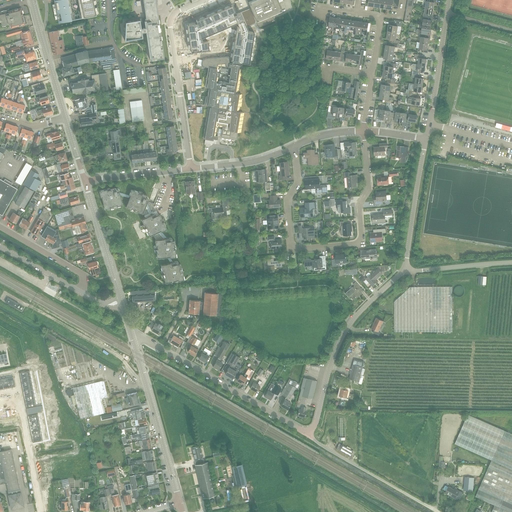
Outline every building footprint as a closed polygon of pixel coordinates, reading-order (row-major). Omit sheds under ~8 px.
[(54,0),(59,23),(75,19),(79,18),(78,10),(79,10),(76,0),(54,0)] [(78,10),(79,18),(96,15),(92,0),(76,0),(79,10),(78,10)] [(246,0),(250,8),(250,9),(255,18),(256,20),(257,23),(259,28),(274,21),(271,14),(273,13),(281,10),(278,3),(276,0),(246,0)] [(425,7),(433,8),(434,3),(435,3),(435,0),(425,0),(425,1),(426,2),(425,7)] [(197,23),(187,24),(187,29),(188,32),(188,36),(189,40),(190,44),(190,48),(191,52),(202,50),(207,50),(209,49),(208,45),(208,41),(203,42),(201,38),(205,36),(208,35),(212,33),(219,30),(223,29),(230,26),(237,23),(238,25),(237,25),(236,29),(235,33),(234,41),(233,49),(232,53),(232,56),(231,61),(232,61),(232,63),(241,64),(241,62),(249,63),(250,59),(251,52),(252,44),(253,36),(254,32),(249,31),(247,27),(257,23),(256,20),(255,18),(250,9),(246,10),(236,14),(232,5),(228,7),(225,8),(221,10),(217,11),(214,13),(207,16),(203,17),(200,19),(196,20),(197,23)] [(432,14),(433,8),(425,7),(424,13),(423,13),(423,16),(433,17),(433,14),(432,14)] [(22,14),(23,14),(22,10),(21,10),(21,8),(18,9),(17,8),(14,9),(14,10),(8,11),(8,13),(6,14),(5,10),(0,12),(1,13),(0,13),(0,22),(2,27),(9,25),(8,24),(10,24),(11,28),(18,26),(22,25),(25,24),(24,20),(26,20),(25,15),(23,16),(22,14)] [(124,30),(125,30),(125,31),(123,31),(124,35),(125,35),(124,40),(142,37),(142,34),(146,34),(150,60),(156,59),(164,58),(158,14),(145,16),(146,20),(140,21),(140,19),(125,21),(125,27),(123,27),(124,30)] [(432,21),(433,17),(423,16),(422,19),(423,19),(422,25),(430,26),(431,20),(432,21)] [(394,20),(393,23),(393,26),(388,25),(387,32),(396,33),(400,34),(402,22),(394,20)] [(429,32),(430,26),(422,25),(422,30),(417,29),(416,33),(420,34),(430,35),(431,32),(429,32)] [(32,37),(29,30),(20,33),(22,40),(32,37)] [(59,40),(58,35),(57,31),(49,32),(53,54),(65,52),(62,39),(59,40)] [(395,40),(396,33),(387,32),(386,39),(391,39),(390,43),(389,42),(397,44),(398,44),(399,41),(395,40)] [(430,39),(430,35),(420,34),(419,37),(420,37),(420,43),(428,44),(428,38),(430,39)] [(32,39),(32,37),(22,40),(21,41),(22,45),(23,45),(24,46),(33,44),(33,43),(34,42),(33,40),(32,39)] [(397,48),(397,44),(389,42),(388,46),(385,45),(385,48),(384,52),(393,53),(394,50),(394,47),(397,48)] [(428,44),(420,43),(417,42),(416,48),(418,48),(417,52),(427,53),(428,50),(427,50),(428,44)] [(342,62),(345,44),(343,44),(343,47),(342,47),(341,52),(334,51),(332,60),(339,61),(342,62)] [(346,52),(344,52),(345,44),(342,62),(345,62),(352,63),(353,54),(346,53),(346,52)] [(332,60),(334,51),(327,50),(328,46),(325,46),(323,59),(326,59),(332,60)] [(99,60),(100,65),(116,62),(114,48),(113,47),(109,48),(104,48),(104,49),(82,52),(62,58),(62,60),(62,61),(64,68),(71,65),(71,66),(85,62),(99,60)] [(33,51),(25,53),(23,49),(20,50),(19,50),(15,51),(18,59),(25,56),(27,61),(36,58),(36,57),(35,55),(33,51)] [(353,54),(352,63),(359,64),(362,64),(364,51),(361,50),(360,55),(357,55),(357,52),(354,51),(353,54)] [(393,56),(393,53),(384,52),(384,55),(383,58),(386,59),(386,62),(395,64),(396,57),(393,56)] [(417,64),(426,66),(427,59),(420,58),(421,55),(415,54),(412,54),(412,57),(414,57),(416,58),(415,61),(418,61),(417,64)] [(199,59),(198,65),(201,66),(208,67),(205,87),(210,88),(210,89),(208,88),(207,96),(206,96),(204,104),(210,105),(210,106),(208,106),(206,123),(203,138),(213,140),(213,138),(217,139),(217,137),(219,128),(222,129),(222,131),(221,136),(237,138),(238,132),(239,132),(242,112),(236,111),(236,110),(238,110),(238,106),(240,106),(241,98),(240,98),(240,94),(236,93),(241,64),(232,63),(231,63),(229,63),(228,56),(211,58),(202,58),(202,60),(199,59)] [(37,62),(36,61),(29,63),(30,67),(25,68),(25,71),(38,67),(38,64),(37,62)] [(398,68),(398,64),(396,64),(386,62),(390,63),(389,67),(384,66),(383,72),(392,73),(394,73),(395,70),(393,70),(393,68),(398,68)] [(426,66),(417,64),(413,64),(411,65),(410,67),(412,69),(412,74),(418,75),(418,71),(425,72),(426,66)] [(64,68),(61,68),(63,75),(73,73),(73,72),(76,72),(81,70),(80,66),(75,68),(72,69),(71,66),(71,65),(64,68)] [(41,75),(41,74),(39,70),(36,71),(31,72),(24,74),(24,77),(28,76),(28,75),(31,74),(33,80),(42,78),(41,76),(42,76),(41,75)] [(395,74),(392,73),(383,72),(382,78),(388,79),(387,82),(397,84),(395,84),(396,80),(394,80),(395,74)] [(92,90),(93,90),(93,91),(108,89),(106,73),(93,75),(91,75),(92,80),(91,80),(90,80),(88,81),(88,78),(87,78),(87,79),(81,80),(81,79),(80,79),(80,80),(80,82),(77,82),(74,83),(74,82),(73,83),(73,82),(72,82),(70,83),(70,82),(70,83),(70,85),(71,85),(72,92),(72,93),(73,92),(75,92),(78,92),(79,92),(82,91),(82,94),(82,93),(83,93),(90,92),(90,90),(92,90)] [(412,74),(411,77),(415,78),(414,84),(422,85),(423,82),(424,79),(417,78),(418,75),(412,74)] [(338,81),(337,86),(341,86),(340,91),(349,92),(348,97),(356,99),(357,94),(358,88),(358,86),(359,82),(355,81),(354,87),(350,87),(350,83),(342,81),(338,81)] [(397,85),(397,84),(387,82),(387,86),(381,85),(380,92),(389,93),(390,89),(393,89),(394,85),(397,85)] [(45,85),(44,85),(44,84),(40,86),(39,83),(31,85),(32,88),(34,88),(35,91),(31,92),(31,95),(46,91),(45,88),(45,87),(45,85)] [(421,92),(422,85),(414,84),(412,84),(411,90),(406,89),(405,93),(408,93),(415,94),(415,91),(421,92)] [(8,97),(10,92),(7,91),(7,93),(6,92),(5,96),(6,96),(5,99),(1,98),(0,101),(0,105),(5,107),(7,100),(8,97)] [(388,97),(389,93),(380,92),(379,98),(385,99),(384,102),(391,103),(391,98),(392,98),(388,97)] [(20,101),(21,97),(22,94),(19,93),(16,102),(13,101),(11,109),(17,111),(19,103),(20,101)] [(414,97),(415,94),(408,93),(408,96),(408,98),(409,98),(408,103),(419,105),(420,98),(414,97)] [(49,99),(48,98),(47,96),(39,98),(39,97),(34,98),(35,102),(39,101),(41,104),(49,102),(49,101),(49,100),(49,99)] [(86,107),(89,106),(87,101),(88,101),(86,97),(84,98),(83,98),(79,99),(79,98),(74,100),(76,105),(75,105),(77,110),(81,108),(81,109),(86,107)] [(13,101),(7,100),(5,107),(11,109),(13,101)] [(19,103),(17,111),(22,113),(25,105),(19,103)] [(91,110),(91,113),(97,112),(96,104),(90,105),(91,107),(84,109),(85,112),(91,110)] [(52,110),(51,109),(50,106),(42,109),(37,111),(36,108),(29,111),(30,114),(37,112),(37,114),(43,112),(44,116),(52,113),(52,112),(53,112),(52,110)] [(328,112),(327,118),(334,119),(334,116),(337,116),(339,107),(333,106),(333,108),(330,107),(330,112),(328,112)] [(346,110),(343,109),(344,108),(339,107),(337,116),(340,117),(340,120),(345,121),(346,110)] [(346,110),(345,121),(347,121),(348,116),(353,116),(354,110),(346,109),(346,110)] [(385,110),(380,110),(377,109),(377,110),(375,109),(374,113),(376,114),(375,121),(380,122),(381,119),(384,119),(385,110)] [(391,123),(393,113),(390,113),(390,111),(385,110),(384,119),(386,120),(386,123),(391,123)] [(400,122),(401,113),(396,112),(395,113),(393,113),(391,123),(396,124),(397,121),(400,122)] [(96,119),(95,113),(88,113),(89,117),(80,118),(81,126),(92,124),(92,121),(93,121),(94,120),(94,119),(96,119)] [(409,115),(408,115),(406,115),(406,114),(401,113),(400,122),(402,122),(402,125),(407,126),(409,115)] [(409,115),(407,126),(410,126),(410,121),(416,122),(417,115),(408,114),(408,115),(409,115)] [(511,130),(511,125),(496,121),(495,126),(511,130)] [(9,132),(12,125),(6,123),(3,130),(9,132)] [(12,125),(9,132),(15,134),(18,127),(12,125)] [(23,143),(27,130),(22,128),(19,135),(23,137),(21,143),(23,143)] [(25,147),(27,138),(31,139),(33,132),(27,130),(23,143),(22,146),(25,147)] [(120,159),(120,155),(117,135),(120,134),(119,130),(110,131),(111,140),(109,141),(110,145),(112,145),(114,160),(120,159)] [(52,140),(60,138),(58,132),(56,132),(55,131),(49,133),(50,133),(46,134),(46,135),(44,135),(45,138),(47,137),(47,138),(50,137),(52,140)] [(62,142),(55,145),(54,142),(46,145),(47,150),(55,147),(56,151),(63,148),(62,142)] [(345,152),(349,152),(349,158),(354,158),(354,156),(355,156),(355,155),(357,155),(356,142),(348,143),(348,142),(344,142),(345,152)] [(384,147),(388,147),(387,143),(380,143),(380,147),(374,147),(375,155),(385,154),(384,147)] [(176,153),(176,150),(177,150),(176,144),(169,145),(169,148),(166,149),(167,154),(176,153)] [(333,144),(325,145),(326,157),(334,156),(334,158),(338,158),(337,149),(335,149),(334,147),(333,148),(333,144)] [(398,146),(396,157),(400,157),(400,158),(400,162),(405,162),(406,156),(407,156),(408,147),(398,146)] [(308,165),(319,164),(318,155),(314,155),(314,150),(307,151),(307,153),(304,153),(304,158),(308,158),(308,165)] [(61,163),(67,161),(65,152),(55,155),(57,159),(59,159),(60,161),(61,161),(61,163)] [(26,162),(15,181),(21,185),(27,174),(32,166),(26,162)] [(277,171),(280,171),(280,175),(279,175),(279,179),(287,179),(286,175),(289,175),(288,162),(279,163),(280,167),(277,167),(277,171)] [(60,163),(56,164),(58,172),(62,171),(70,169),(68,163),(60,165),(60,163)] [(31,169),(23,183),(35,190),(41,181),(37,178),(39,174),(31,169)] [(266,169),(256,170),(257,182),(267,181),(266,169)] [(356,180),(357,180),(357,175),(352,175),(352,172),(345,173),(345,177),(347,177),(348,187),(357,187),(356,180)] [(72,177),(69,178),(68,173),(60,175),(63,183),(61,184),(61,186),(60,186),(60,187),(74,183),(72,177)] [(378,185),(389,184),(388,175),(377,176),(378,185)] [(0,214),(2,215),(17,189),(0,178),(0,214)] [(319,179),(305,180),(306,189),(316,188),(316,192),(322,192),(323,193),(328,193),(327,185),(320,186),(319,179)] [(186,193),(195,193),(194,181),(185,181),(186,193)] [(25,186),(15,203),(23,208),(33,191),(25,186)] [(125,196),(124,194),(119,192),(119,191),(119,190),(118,189),(117,188),(116,188),(115,189),(115,187),(110,188),(99,191),(100,197),(101,197),(104,208),(105,209),(110,208),(110,207),(116,205),(117,206),(122,205),(122,204),(120,195),(125,196)] [(148,210),(153,208),(154,204),(148,202),(147,202),(148,201),(148,200),(148,199),(148,198),(148,197),(146,197),(147,195),(142,193),(131,189),(129,195),(124,194),(125,196),(129,198),(126,207),(131,209),(131,208),(138,211),(137,212),(142,214),(143,213),(146,205),(148,210)] [(383,200),(387,200),(386,191),(381,192),(376,193),(377,199),(374,199),(375,204),(383,204),(383,200)] [(269,200),(269,207),(281,206),(280,200),(277,200),(276,195),(270,196),(270,200),(269,200)] [(70,205),(79,202),(77,196),(69,199),(68,197),(56,201),(57,205),(60,204),(60,205),(70,202),(70,205)] [(226,210),(229,210),(228,199),(221,200),(222,207),(220,207),(220,205),(215,205),(215,207),(207,208),(208,212),(211,212),(211,219),(227,217),(226,210)] [(343,200),(336,200),(335,200),(334,200),(334,199),(330,199),(330,200),(324,201),(325,206),(326,208),(331,208),(331,206),(334,206),(334,205),(335,205),(336,204),(336,207),(339,207),(340,212),(344,212),(344,213),(350,212),(350,207),(347,207),(346,200),(343,201),(343,200)] [(313,217),(312,209),(317,209),(316,202),(313,202),(305,203),(305,208),(300,208),(301,217),(313,217)] [(30,232),(37,235),(45,222),(46,223),(50,216),(49,215),(49,214),(48,210),(44,208),(30,232)] [(161,235),(164,235),(161,232),(167,229),(163,222),(164,221),(163,218),(162,219),(160,214),(158,215),(158,214),(157,213),(156,213),(155,213),(154,213),(154,214),(152,214),(151,212),(153,208),(148,210),(150,215),(142,219),(141,220),(143,224),(141,226),(140,226),(140,227),(140,228),(140,229),(140,230),(141,231),(142,232),(143,233),(144,233),(147,231),(149,236),(150,236),(158,232),(161,235)] [(15,209),(9,219),(16,223),(22,213),(15,209)] [(72,228),(86,224),(84,216),(74,219),(71,209),(61,212),(54,214),(58,227),(63,225),(64,229),(71,227),(72,228)] [(372,215),(373,223),(385,222),(385,217),(393,216),(392,210),(383,210),(383,214),(372,215)] [(278,219),(277,215),(266,216),(267,229),(277,228),(277,219),(278,219)] [(26,229),(31,220),(33,217),(30,216),(27,221),(22,218),(19,225),(26,229)] [(347,221),(340,222),(340,226),(341,226),(343,226),(343,230),(341,230),(340,231),(340,234),(341,235),(344,234),(344,235),(351,235),(351,228),(351,224),(347,224),(347,221)] [(72,228),(72,231),(75,230),(76,234),(85,231),(85,230),(88,230),(86,224),(72,228)] [(52,246),(52,248),(59,247),(58,244),(61,243),(57,229),(55,230),(47,225),(41,236),(45,238),(45,239),(53,244),(52,246)] [(311,239),(311,238),(315,238),(314,227),(310,228),(303,228),(304,239),(311,239)] [(382,233),(386,233),(386,229),(376,229),(376,232),(370,233),(371,242),(382,241),(382,233)] [(89,234),(76,238),(78,243),(90,239),(89,234)] [(168,260),(171,260),(170,258),(176,257),(175,246),(174,240),(172,241),(172,240),(172,239),(171,238),(170,238),(169,238),(167,238),(164,235),(161,235),(164,239),(156,240),(155,240),(155,246),(157,246),(157,252),(156,252),(157,258),(158,258),(166,257),(168,260)] [(274,237),(267,237),(267,241),(270,240),(271,249),(281,248),(281,239),(275,240),(274,237)] [(90,241),(82,243),(82,244),(77,245),(78,247),(82,246),(85,255),(94,252),(90,241)] [(63,248),(64,254),(69,253),(68,249),(75,247),(75,245),(67,247),(66,248),(63,248)] [(361,251),(361,259),(371,258),(372,258),(372,261),(377,260),(376,249),(361,251)] [(337,263),(347,262),(346,254),(336,255),(336,257),(335,258),(335,259),(332,260),(332,267),(337,267),(337,263)] [(325,256),(319,256),(320,260),(311,260),(311,259),(303,260),(304,266),(312,266),(312,268),(313,268),(313,270),(326,269),(325,256)] [(273,258),(266,258),(268,271),(274,270),(274,268),(282,267),(282,263),(285,263),(284,259),(274,260),(273,258)] [(97,275),(94,268),(98,267),(96,260),(87,263),(91,275),(92,274),(93,276),(97,275)] [(173,262),(171,260),(168,260),(170,263),(161,265),(162,271),(164,277),(165,283),(166,283),(177,280),(178,281),(184,279),(181,268),(180,263),(178,264),(178,263),(178,262),(177,262),(177,261),(176,261),(175,261),(174,262),(173,262)] [(368,277),(366,278),(367,279),(369,282),(373,286),(378,282),(376,280),(382,274),(378,269),(371,275),(371,274),(369,273),(368,273),(366,275),(366,276),(368,277)] [(486,277),(483,276),(479,276),(478,284),(482,285),(485,285),(486,277)] [(361,292),(363,290),(356,282),(353,284),(355,286),(353,288),(352,287),(346,293),(349,297),(350,296),(354,300),(362,293),(361,292)] [(394,332),(452,332),(452,287),(410,287),(394,302),(394,332)] [(155,300),(154,293),(154,291),(132,292),(132,302),(155,300)] [(220,315),(221,301),(222,294),(217,294),(218,293),(205,292),(204,302),(199,301),(199,300),(190,300),(188,313),(198,313),(203,313),(203,314),(216,315),(216,314),(220,315)] [(18,304),(7,297),(5,302),(16,308),(18,304)] [(378,331),(383,321),(376,318),(371,328),(374,330),(373,332),(379,335),(380,332),(378,331)] [(158,325),(155,323),(151,330),(157,334),(161,328),(162,325),(158,323),(158,325)] [(192,325),(187,334),(190,336),(191,335),(195,327),(192,325)] [(219,342),(224,334),(218,331),(213,339),(219,342)] [(178,347),(183,338),(179,335),(178,337),(173,335),(169,342),(178,347)] [(194,356),(198,349),(196,348),(197,346),(194,344),(197,339),(192,336),(189,342),(192,343),(188,351),(190,352),(190,353),(194,356)] [(218,357),(213,367),(218,370),(222,362),(220,361),(230,344),(224,341),(216,355),(218,357)] [(211,352),(209,355),(206,354),(207,352),(203,350),(199,358),(205,362),(209,356),(212,357),(214,354),(211,352)] [(230,364),(225,373),(233,378),(236,371),(238,372),(240,368),(235,365),(239,357),(233,354),(231,353),(226,361),(228,363),(230,364)] [(362,368),(362,367),(364,362),(354,359),(353,364),(349,379),(359,381),(359,380),(362,380),(365,369),(362,368)] [(249,379),(254,371),(248,367),(243,376),(240,374),(237,380),(243,383),(246,378),(249,379)] [(10,382),(6,383),(7,388),(15,387),(13,376),(9,377),(10,382)] [(9,377),(2,378),(4,389),(7,388),(6,383),(10,382),(9,377)] [(299,395),(306,397),(312,398),(317,381),(303,377),(301,388),(299,395)] [(289,398),(295,388),(298,389),(300,384),(289,378),(286,383),(284,388),(280,394),(286,397),(285,399),(284,399),(281,405),(287,409),(291,403),(287,401),(289,398)] [(103,380),(72,388),(74,395),(71,396),(73,405),(76,404),(80,419),(105,413),(101,398),(102,398),(104,407),(107,407),(105,397),(107,397),(103,380)] [(256,391),(262,381),(259,380),(257,384),(253,381),(250,388),(256,391)] [(268,390),(264,396),(270,399),(274,392),(278,394),(281,388),(275,385),(272,383),(268,390)] [(349,393),(351,388),(345,387),(345,389),(341,389),(340,395),(348,398),(352,399),(353,394),(349,393)] [(129,404),(139,402),(136,392),(127,395),(127,398),(126,398),(127,403),(129,402),(129,404)] [(303,406),(306,397),(299,395),(296,408),(299,409),(297,415),(305,417),(306,410),(305,410),(306,407),(303,406)] [(120,403),(111,405),(113,412),(122,409),(124,409),(124,407),(121,408),(121,405),(122,405),(121,403),(120,404),(120,403)] [(131,421),(134,420),(145,418),(144,412),(143,412),(143,409),(135,411),(132,411),(133,419),(131,419),(131,421)] [(511,511),(511,433),(504,430),(468,414),(455,444),(491,460),(475,496),(494,505),(491,511),(511,511)] [(40,429),(30,431),(32,438),(37,437),(36,434),(41,433),(40,429)] [(37,437),(32,438),(32,442),(42,440),(41,433),(36,434),(37,437)] [(144,449),(151,447),(150,439),(142,440),(144,449)] [(336,449),(350,457),(353,451),(349,449),(350,448),(347,446),(346,447),(339,443),(336,449)] [(200,446),(191,447),(196,465),(204,463),(200,446)] [(0,483),(6,482),(11,508),(23,506),(11,449),(0,451),(0,483)] [(148,459),(153,458),(152,450),(144,451),(145,457),(146,459),(148,459)] [(148,471),(155,469),(154,461),(146,462),(148,471)] [(203,498),(215,495),(207,462),(204,463),(196,465),(195,465),(203,498)] [(237,487),(246,484),(242,465),(232,467),(237,487)] [(156,472),(146,474),(148,485),(158,483),(157,477),(156,472)] [(473,491),(474,477),(464,477),(463,490),(473,491)] [(69,494),(71,494),(69,486),(70,486),(68,479),(61,481),(63,487),(65,487),(66,488),(64,488),(66,497),(70,496),(69,494)] [(127,494),(123,495),(125,504),(131,502),(135,501),(134,497),(132,498),(130,490),(132,490),(130,483),(125,485),(127,494)] [(159,488),(158,484),(147,487),(143,488),(144,490),(147,489),(148,491),(147,491),(148,495),(159,493),(160,492),(160,490),(159,489),(158,488),(159,488)] [(114,506),(121,505),(118,494),(115,494),(113,485),(107,486),(108,489),(109,495),(111,494),(114,506)] [(459,499),(463,493),(456,489),(455,490),(448,486),(445,493),(455,499),(456,497),(459,499)] [(100,509),(102,508),(102,509),(108,507),(106,496),(99,498),(101,504),(99,505),(100,509)] [(89,502),(83,502),(81,501),(80,510),(83,510),(88,511),(89,502)]
